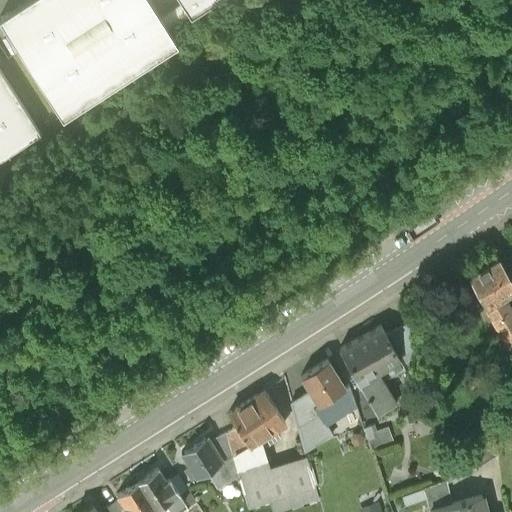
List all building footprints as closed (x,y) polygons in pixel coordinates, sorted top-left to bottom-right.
[(3,25),(62,115),(176,42),(168,29),(213,0),(180,0),(181,2),(160,16),(149,0),(23,0),(15,5),(0,14),(0,18),(4,24),(3,25)] [(0,68),(0,155),(39,131),(0,68)] [(511,292),(511,283),(498,259),(467,277),(495,326),(483,333),(501,364),(511,357),(511,309),(509,311),(502,298),(511,292)] [(384,334),(406,322),(406,310),(379,325),(384,334)] [(419,363),(406,322),(384,334),(398,359),(404,370),(419,363)] [(398,359),(384,334),(379,325),(339,348),(359,381),(377,370),(398,359)] [(343,385),(326,358),(300,374),(310,389),(313,387),(321,399),(343,385)] [(423,374),(419,363),(404,370),(397,373),(403,384),(423,374)] [(395,401),(377,370),(359,381),(376,411),(395,401)] [(285,421),(264,389),(227,412),(236,424),(248,444),(253,441),(285,421)] [(371,422),(364,424),(370,445),(391,438),(386,424),(373,428),(371,422)] [(248,444),(236,424),(226,430),(233,454),(248,444)] [(446,477),(446,480),(461,470),(463,472),(472,465),(474,467),(497,452),(491,429),(442,459),(446,477)] [(221,460),(205,436),(179,453),(189,467),(185,470),(191,480),(207,470),(212,478),(225,469),(220,460),(221,460)] [(253,441),(248,444),(233,454),(247,504),(315,483),(307,459),(265,472),(253,441)] [(156,468),(137,481),(154,509),(166,500),(174,511),(177,511),(183,508),(174,495),(177,493),(168,478),(165,480),(156,468)] [(450,500),(446,480),(446,477),(421,485),(427,506),(428,506),(450,500)] [(149,511),(154,509),(137,481),(117,495),(121,499),(126,507),(121,511),(149,511)] [(482,500),(480,493),(450,500),(428,506),(429,511),(482,511),(480,501),(482,500)] [(360,500),(363,511),(383,511),(378,495),(360,500)] [(126,507),(121,499),(107,508),(109,511),(121,511),(126,507)]
